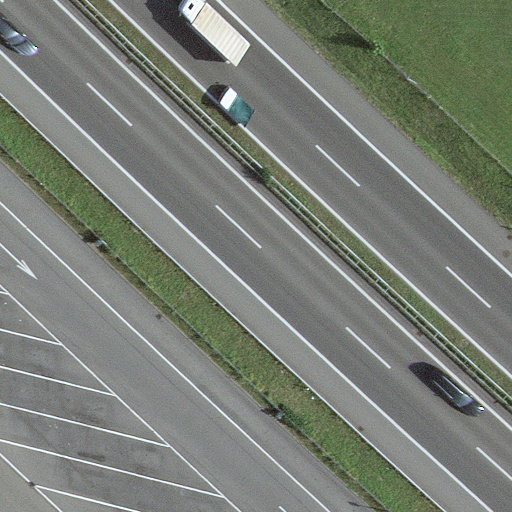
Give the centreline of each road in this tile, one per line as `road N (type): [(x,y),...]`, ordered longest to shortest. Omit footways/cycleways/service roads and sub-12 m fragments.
road 1 (motorway): [(0,0),(511,485)]
road 2 (motorway): [(511,328),(158,0)]
